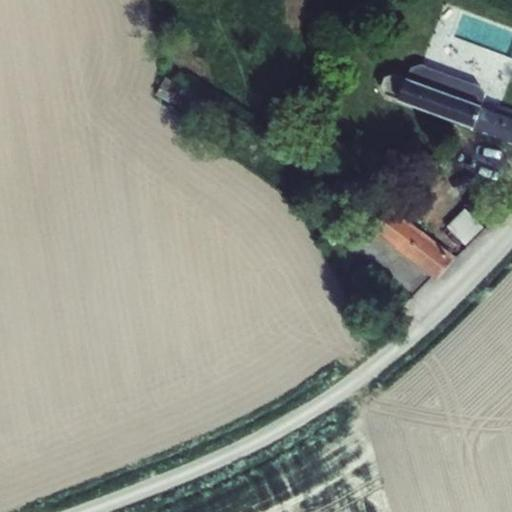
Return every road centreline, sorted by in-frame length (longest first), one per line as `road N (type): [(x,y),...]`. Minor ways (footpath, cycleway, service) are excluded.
road 1 (residential): [(286,430),(473,279),(511,229)]
road 2 (unclassified): [(65,511),(286,430)]
